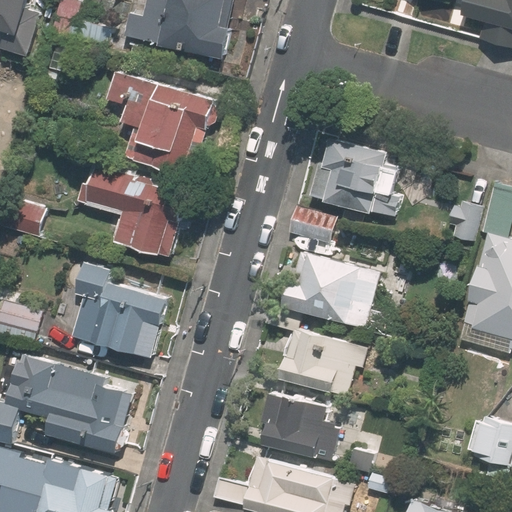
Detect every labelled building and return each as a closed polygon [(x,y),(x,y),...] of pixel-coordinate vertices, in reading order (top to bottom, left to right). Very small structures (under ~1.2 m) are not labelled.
[(68,0),(62,28),(116,41),(119,27),(86,19),(90,2),(81,0),(68,0)] [(231,25),(235,0),(156,0),(154,14),(140,11),(136,34),(236,52),(241,27),(231,25)] [(511,40),(511,0),(496,0),(488,34),(511,40)] [(59,68),(77,73),(83,50),(65,46),(59,68)] [(206,172),(227,96),(122,68),(110,111),(143,120),(134,153),(206,172)] [(4,97),(0,112),(0,169),(10,172),(29,103),(4,97)] [(321,194),(384,211),(390,189),(402,193),(409,168),(396,165),(399,156),(336,139),(321,194)] [(186,254),(203,188),(104,162),(93,202),(129,212),(122,237),(186,254)] [(511,187),(501,184),(489,226),(500,228),(511,231),(511,187)] [(13,225),(48,234),(56,205),(21,196),(13,225)] [(460,234),(481,240),(490,206),(469,200),(468,205),(462,203),(457,222),(463,224),(460,234)] [(296,234),(337,243),(344,215),(302,206),(296,234)] [(511,345),(511,231),(500,228),(470,334),(511,345)] [(378,322),(390,264),(312,247),(300,305),(378,322)] [(160,354),(176,296),(118,280),(121,268),(94,261),(86,291),(90,292),(80,332),(160,354)] [(0,321),(0,332),(41,344),(50,312),(6,300),(0,321)] [(369,367),(375,346),(307,327),(293,376),(357,394),(365,366),(369,367)] [(50,433),(126,452),(142,392),(111,384),(113,374),(31,352),(18,400),(0,394),(0,437),(22,444),(31,410),(55,416),(50,433)] [(273,441),(338,459),(350,419),(333,415),(335,406),(281,391),(274,418),(279,420),(273,441)] [(478,455),(511,463),(511,419),(488,414),(480,445),(478,455)] [(0,440),(0,474),(14,478),(4,511),(122,511),(124,507),(119,506),(128,475),(0,440)] [(478,455),(480,445),(459,440),(453,460),(475,466),(478,455)] [(355,463),(375,468),(380,450),(360,445),(355,463)] [(253,503),(281,511),(351,511),(361,483),(268,454),(253,503)] [(398,476),(378,469),(373,484),(393,491),(398,476)] [(482,511),(483,511),(420,495),(415,511),(482,511)]
